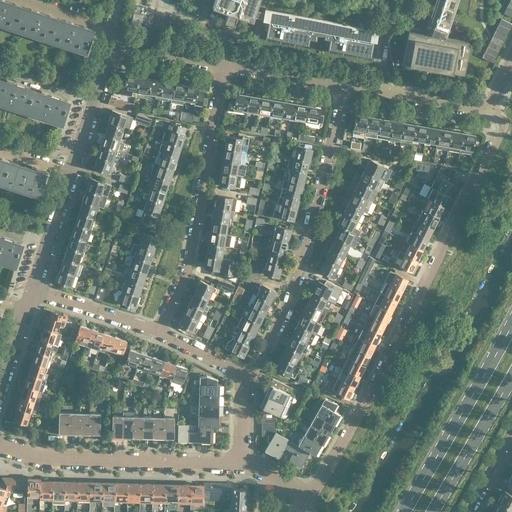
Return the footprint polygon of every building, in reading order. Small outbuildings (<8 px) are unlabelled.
[(0,0),(0,26),(7,29),(7,27),(15,29),(23,7),(16,3),(15,4),(0,0)] [(214,0),(212,7),(227,12),(224,21),(234,25),(237,15),(253,20),(254,17),(263,18),(262,20),(268,21),(265,38),(265,40),(266,38),(266,37),(308,45),(307,48),(308,49),(309,46),(310,39),(317,40),(317,35),(324,36),(324,38),(329,40),(327,50),(327,52),(328,52),(328,50),(328,49),(370,57),(370,58),(370,60),(371,58),(374,41),(376,41),(379,29),(318,18),(318,11),(317,11),(316,17),(265,8),(264,11),(256,9),(259,0),(434,0),(424,29),(397,24),(394,30),(396,36),(392,42),(393,48),(390,54),(393,67),(403,69),(407,63),(409,64),(452,73),(452,72),(463,74),(464,74),(464,73),(470,42),(469,42),(469,41),(468,41),(443,37),(455,0),(214,0)] [(31,8),(23,7),(15,29),(23,32),(22,34),(32,37),(33,35),(50,41),(57,18),(50,14),(50,16),(30,9),(31,8)] [(500,17),(484,57),(496,62),(511,22),(500,17)] [(65,19),(57,18),(50,41),(58,43),(57,45),(66,48),(76,52),(77,49),(85,52),(92,30),(85,26),(84,27),(65,21),(65,19)] [(126,74),(126,79),(122,79),(119,93),(131,95),(135,96),(136,92),(139,76),(126,74)] [(151,78),(139,76),(136,92),(135,97),(147,99),(148,94),(151,78)] [(7,81),(0,78),(0,103),(19,110),(18,111),(26,112),(34,90),(26,87),(27,85),(8,79),(7,81)] [(160,96),(163,80),(151,78),(148,94),(160,96)] [(163,80),(160,96),(159,101),(165,102),(166,97),(172,98),(175,83),(163,80)] [(186,85),(175,83),(172,98),(171,104),(182,106),(183,100),(186,85)] [(186,85),(183,100),(193,102),(193,103),(195,104),(202,106),(205,90),(197,89),(198,87),(186,85)] [(42,92),(34,90),(26,112),(33,116),(34,114),(54,121),(53,122),(61,123),(68,101),(60,99),(61,97),(42,90),(42,92)] [(229,95),(227,108),(235,109),(234,111),(246,113),(246,111),(249,96),(236,93),(235,96),(229,95)] [(249,96),(246,111),(254,112),(253,114),(258,115),(258,113),(261,98),(249,96)] [(120,100),(110,98),(107,104),(118,106),(120,100)] [(261,98),(258,113),(266,114),(266,117),(270,117),(270,115),(273,100),(261,98)] [(273,100),(270,115),(270,117),(281,119),(284,102),(273,100)] [(296,104),(284,102),(281,119),(286,120),(286,118),(290,119),(289,121),(293,121),(296,104)] [(308,106),(296,104),(293,121),(306,124),(308,106)] [(318,116),(319,108),(308,106),(306,124),(305,127),(318,129),(321,127),(323,117),(318,116)] [(109,123),(126,128),(128,129),(132,117),(113,110),(109,123)] [(180,119),(187,121),(192,122),(194,113),(189,112),(181,111),(181,113),(180,119)] [(140,115),(138,121),(141,122),(149,125),(152,118),(140,115)] [(356,115),(353,131),(357,132),(357,131),(365,132),(368,117),(356,115)] [(364,135),(376,137),(380,119),(368,117),(365,132),(364,135)] [(391,121),(380,119),(376,137),(388,139),(388,138),(389,136),(391,121)] [(403,123),(391,121),(388,138),(392,139),(393,137),(401,138),(403,123)] [(169,122),(162,140),(180,147),(183,138),(184,139),(186,134),(183,133),(185,127),(169,122)] [(109,123),(105,134),(120,139),(122,131),(124,132),(126,128),(109,123)] [(416,125),(403,123),(401,138),(400,140),(404,141),(405,139),(413,140),(416,125)] [(427,127),(416,125),(413,140),(412,142),(416,143),(416,141),(424,142),(427,127)] [(439,129),(427,127),(424,142),(424,144),(428,145),(428,143),(436,144),(439,129)] [(451,131),(439,129),(436,144),(436,146),(440,147),(440,145),(448,146),(451,131)] [(463,133),(451,131),(448,146),(448,148),(451,149),(452,147),(460,148),(460,149),(463,133)] [(460,148),(459,152),(472,154),(472,150),(475,135),(463,133),(460,149),(460,148)] [(105,134),(101,145),(118,151),(122,139),(120,139),(105,134)] [(303,141),(310,142),(314,143),(315,136),(304,134),(303,141)] [(242,139),(228,136),(227,141),(228,141),(227,149),(247,152),(249,138),(242,137),(242,139)] [(159,152),(160,152),(162,153),(178,158),(179,153),(178,152),(180,147),(162,140),(159,152)] [(351,141),(350,148),(360,150),(361,143),(351,141)] [(101,145),(97,156),(112,161),(115,154),(117,155),(118,151),(101,145)] [(297,145),(294,157),(307,161),(309,154),(311,154),(312,149),(297,145)] [(224,156),(223,161),(239,163),(245,164),(247,152),(227,149),(225,156),(224,156)] [(161,157),(158,164),(173,169),(175,161),(176,162),(178,158),(162,153),(160,152),(159,156),(161,157)] [(97,156),(94,168),(110,173),(110,171),(111,172),(114,162),(112,161),(97,156)] [(0,182),(3,183),(10,161),(3,157),(3,158),(0,157),(0,182)] [(294,157),(291,169),(306,173),(307,168),(306,168),(307,161),(294,157)] [(369,165),(365,171),(379,178),(381,172),(383,174),(385,170),(383,169),(384,167),(370,160),(367,164),(369,165)] [(18,162),(10,161),(3,183),(11,186),(10,188),(29,195),(30,192),(37,195),(45,172),(38,168),(37,170),(18,163),(18,162)] [(224,165),(222,173),(237,175),(239,163),(223,161),(222,165),(224,165)] [(153,175),(155,175),(170,181),(172,176),(171,175),(173,169),(158,164),(155,163),(151,174),(153,175)] [(416,170),(417,170),(428,172),(429,165),(417,163),(416,170)] [(440,183),(436,189),(450,196),(455,185),(450,183),(456,170),(441,167),(434,180),(440,183)] [(291,169),(287,181),(301,184),(303,177),(304,178),(306,173),(291,169)] [(361,177),(358,182),(375,190),(377,187),(375,186),(379,178),(365,171),(362,178),(361,177)] [(220,180),(219,184),(235,187),(239,187),(240,185),(240,183),(235,182),(237,175),(222,173),(221,180),(220,180)] [(132,177),(121,174),(118,180),(122,181),(130,184),(132,177)] [(153,179),(151,187),(165,192),(168,185),(170,181),(155,175),(153,175),(151,179),(153,179)] [(86,190),(103,195),(106,196),(110,184),(107,183),(106,183),(90,177),(86,190)] [(284,180),(281,191),(300,196),(301,191),(300,191),(301,184),(287,181),(284,180)] [(358,186),(354,193),(368,200),(371,193),(373,194),(375,190),(358,182),(357,186),(358,186)] [(120,184),(118,189),(117,190),(127,193),(129,187),(120,184)] [(249,186),(248,193),(251,194),(258,195),(260,188),(252,187),(249,186)] [(145,198),(147,199),(162,204),(164,199),(163,198),(165,192),(151,187),(148,195),(144,193),(142,197),(145,198)] [(436,189),(431,200),(444,207),(450,196),(436,189)] [(86,190),(83,201),(98,206),(100,199),(102,199),(103,195),(101,195),(86,190)] [(283,196),(281,204),(295,208),(297,200),(299,201),(300,196),(281,191),(280,195),(283,196)] [(348,203),(364,212),(366,212),(371,201),(368,200),(354,193),(351,200),(350,199),(348,203)] [(218,200),(216,208),(237,212),(239,199),(237,198),(233,197),(217,194),(216,200),(218,200)] [(247,196),(246,203),(256,205),(257,198),(247,196)] [(145,203),(143,210),(157,215),(160,207),(161,208),(162,204),(147,199),(145,198),(143,202),(145,203)] [(431,200),(426,211),(439,218),(444,207),(431,200)] [(83,201),(79,213),(94,218),(96,210),(98,211),(100,207),(98,206),(83,201)] [(274,214),(278,216),(293,220),(295,215),(294,214),(295,208),(281,204),(277,203),(274,214)] [(347,208),(343,215),(357,221),(361,214),(363,215),(364,212),(348,203),(345,208),(347,208)] [(214,214),(213,220),(228,222),(235,223),(237,212),(216,208),(215,214),(214,214)] [(257,215),(264,216),(267,217),(268,210),(258,208),(257,215)] [(140,219),(140,221),(154,226),(156,222),(155,222),(157,215),(143,210),(141,215),(139,215),(138,219),(140,219)] [(426,211),(420,222),(433,228),(439,218),(426,211)] [(79,213),(75,224),(90,229),(93,222),(94,222),(96,218),(94,218),(79,213)] [(340,226),(340,227),(355,234),(358,229),(354,227),(357,221),(343,215),(340,222),(339,221),(337,225),(340,226)] [(255,223),(262,225),(265,226),(266,219),(264,218),(256,217),(255,223)] [(212,232),(226,234),(232,236),(235,223),(228,222),(213,220),(212,223),(213,224),(212,232)] [(420,222),(415,233),(428,239),(433,228),(420,222)] [(75,224),(71,236),(86,241),(89,233),(91,233),(92,229),(90,229),(75,224)] [(275,229),(273,238),(287,241),(289,234),(290,234),(291,229),(274,224),(273,228),(275,229)] [(336,238),(350,245),(353,247),(359,236),(355,234),(340,227),(338,231),(339,231),(336,238)] [(411,230),(405,241),(409,243),(423,250),(428,239),(415,233),(411,230)] [(210,238),(209,243),(224,246),(225,242),(226,234),(212,232),(211,238),(210,238)] [(0,260),(7,263),(6,264),(14,265),(22,243),(14,240),(14,238),(0,233),(0,260)] [(141,239),(139,245),(153,250),(156,243),(158,238),(143,233),(142,235),(140,235),(139,238),(141,239)] [(71,236),(68,247),(82,252),(85,245),(87,245),(88,241),(86,241),(71,236)] [(265,248),(267,249),(270,249),(285,253),(286,248),(285,248),(287,241),(273,238),(271,245),(266,244),(265,248)] [(332,244),(330,248),(344,256),(350,245),(336,238),(333,244),(332,244)] [(209,248),(208,256),(222,258),(223,250),(224,246),(209,243),(208,248),(209,248)] [(409,243),(404,254),(417,260),(423,250),(409,243)] [(133,256),(135,257),(150,262),(152,257),(151,257),(153,250),(139,245),(136,253),(134,252),(133,256)] [(68,247),(64,259),(79,264),(81,256),(83,256),(84,253),(82,252),(68,247)] [(372,253),(381,258),(384,251),(375,247),(372,253)] [(328,253),(325,260),(339,267),(344,256),(330,248),(327,253),(328,253)] [(269,253),(267,261),(281,264),(283,257),(284,258),(285,253),(270,249),(267,249),(266,252),(269,253)] [(400,263),(399,265),(412,271),(417,260),(404,254),(400,262),(400,263)] [(205,262),(205,267),(220,270),(221,266),(222,258),(208,256),(207,262),(205,262)] [(129,268),(131,268),(146,273),(148,266),(149,266),(150,262),(135,257),(132,264),(130,264),(129,268)] [(367,264),(373,267),(376,268),(379,262),(376,260),(370,258),(367,264)] [(64,259),(60,270),(79,276),(83,265),(79,264),(64,259)] [(321,266),(319,270),(333,277),(334,275),(335,276),(339,267),(325,260),(322,266),(321,266)] [(261,272),(264,273),(279,277),(280,272),(279,272),(281,264),(267,261),(264,269),(262,268),(261,272)] [(244,270),(250,272),(254,274),(256,267),(253,266),(247,263),(244,270)] [(125,279),(127,280),(142,285),(144,280),(143,280),(146,273),(131,268),(128,276),(127,275),(125,279)] [(75,275),(60,270),(56,281),(70,286),(71,284),(74,285),(75,281),(73,280),(75,275)] [(391,270),(385,282),(402,291),(408,279),(391,270)] [(241,279),(247,281),(250,282),(253,276),(243,272),(241,279)] [(125,279),(122,290),(138,296),(140,289),(141,289),(142,285),(127,280),(125,279)] [(345,279),(342,286),(348,289),(351,290),(354,284),(345,279)] [(88,287),(87,291),(93,294),(97,282),(91,280),(88,287)] [(198,285),(195,292),(209,299),(212,291),(214,292),(215,290),(216,289),(200,280),(197,285),(198,285)] [(219,280),(218,287),(223,288),(226,289),(233,292),(236,285),(228,283),(219,280)] [(317,286),(313,293),(327,300),(330,293),(333,294),(335,290),(332,288),(318,281),(316,286),(317,286)] [(379,293),(380,293),(397,301),(402,291),(385,282),(379,293)] [(100,283),(96,295),(103,297),(104,292),(107,285),(100,283)] [(258,290),(256,295),(269,302),(272,295),(273,296),(275,291),(259,283),(257,289),(258,290)] [(116,302),(120,303),(128,306),(134,308),(135,308),(136,303),(138,296),(122,290),(119,297),(116,302)] [(191,298),(189,303),(206,311),(207,307),(205,306),(209,299),(195,292),(192,299),(191,298)] [(309,299),(307,303),(326,313),(329,306),(325,304),(327,300),(313,293),(310,299),(309,299)] [(380,293),(375,304),(391,312),(397,301),(380,293)] [(269,302),(256,295),(252,302),(250,301),(248,305),(251,306),(250,306),(264,313),(267,309),(266,308),(269,302)] [(188,307),(184,314),(198,320),(202,313),(204,314),(206,311),(189,303),(186,307),(188,307)] [(306,308),(303,315),(320,324),(326,313),(307,303),(305,307),(306,308)] [(247,304),(242,315),(258,324),(262,317),(263,317),(264,313),(250,306),(251,306),(248,305),(247,304)] [(375,304),(370,315),(386,323),(391,312),(375,304)] [(60,326),(64,328),(67,317),(52,312),(50,318),(48,317),(44,329),(57,333),(60,326)] [(198,320),(184,314),(181,320),(180,320),(178,324),(192,332),(193,330),(196,331),(198,328),(196,326),(198,320)] [(240,327),(240,328),(254,335),(256,331),(255,330),(258,324),(242,315),(237,325),(240,327)] [(298,320),(296,325),(315,334),(320,324),(303,315),(300,321),(298,320)] [(386,323),(370,315),(365,325),(368,327),(381,334),(386,323)] [(204,332),(202,336),(209,339),(214,328),(208,325),(204,332)] [(292,336),(306,343),(309,345),(315,334),(296,325),(294,329),(295,329),(292,336)] [(76,339),(75,343),(86,347),(87,345),(88,343),(92,330),(80,326),(76,339)] [(252,339),(254,335),(240,328),(235,326),(230,336),(232,338),(234,339),(247,345),(251,339),(252,339)] [(368,327),(365,326),(359,336),(363,338),(375,344),(381,334),(368,327)] [(345,330),(339,327),(334,337),(340,340),(345,330)] [(61,334),(57,333),(44,329),(40,340),(56,346),(57,346),(61,334)] [(217,329),(214,336),(220,339),(223,332),(217,329)] [(92,330),(88,343),(87,345),(91,346),(92,344),(99,347),(104,333),(92,330)] [(104,333),(99,347),(98,349),(102,350),(103,348),(110,350),(115,337),(104,333)] [(288,342),(285,347),(302,355),(304,352),(302,351),(306,343),(292,336),(289,343),(288,342)] [(115,337),(110,350),(110,353),(114,354),(114,352),(122,354),(127,341),(115,337)] [(223,347),(229,350),(243,357),(245,352),(244,352),(247,345),(234,339),(232,338),(226,340),(223,347)] [(363,338),(357,349),(370,355),(375,344),(363,338)] [(40,340),(36,352),(50,356),(52,349),(55,349),(56,346),(40,340)] [(284,351),(281,358),(298,366),(303,356),(302,355),(285,347),(283,351),(284,351)] [(352,359),(352,360),(365,366),(370,355),(357,349),(353,347),(348,357),(352,359)] [(128,366),(129,364),(137,367),(141,353),(130,350),(125,363),(125,365),(128,366)] [(50,356),(36,352),(33,363),(46,368),(49,360),(51,361),(52,357),(50,356)] [(137,367),(136,369),(140,370),(141,368),(148,371),(153,357),(141,353),(137,367)] [(153,357),(148,371),(148,373),(151,374),(152,372),(160,374),(164,361),(153,357)] [(347,370),(346,371),(359,377),(365,366),(352,360),(352,359),(348,357),(343,368),(347,370)] [(298,366),(281,358),(278,364),(277,364),(274,368),(289,375),(292,377),(298,366)] [(160,374),(159,377),(163,378),(164,376),(172,378),(176,365),(164,361),(160,374)] [(33,363),(29,375),(42,379),(45,371),(47,372),(48,368),(46,368),(33,363)] [(172,378),(170,382),(182,386),(188,369),(176,365),(172,378)] [(337,379),(341,381),(354,388),(359,377),(346,371),(342,368),(337,379)] [(29,375),(25,386),(42,392),(46,380),(42,379),(29,375)] [(206,375),(199,377),(199,383),(190,383),(190,394),(199,394),(221,394),(221,384),(217,384),(217,380),(218,379),(206,375)] [(300,376),(297,383),(300,384),(308,387),(310,380),(303,377),(300,376)] [(270,385),(265,396),(287,406),(292,395),(293,396),(296,390),(273,379),(270,385)] [(337,379),(331,390),(348,398),(354,388),(341,381),(337,379)] [(311,386),(317,389),(320,391),(323,384),(320,383),(314,380),(311,386)] [(25,386),(21,397),(38,403),(42,392),(25,386)] [(221,394),(199,394),(198,404),(198,405),(221,405),(221,394)] [(262,416),(262,417),(276,419),(276,418),(278,415),(283,417),(287,406),(265,396),(260,407),(265,409),(262,416)] [(17,408),(33,414),(35,414),(38,403),(21,397),(17,408)] [(321,404),(315,414),(335,425),(341,414),(334,410),(337,403),(320,397),(317,402),(321,404)] [(198,404),(190,404),(189,414),(221,415),(221,405),(198,405),(198,404)] [(33,414),(17,408),(14,419),(27,424),(28,422),(30,417),(32,417),(33,414)] [(132,438),(133,408),(123,408),(123,415),(122,438),(132,438)] [(143,439),(143,408),(133,408),(132,438),(143,439)] [(153,439),(153,408),(143,408),(143,439),(153,439)] [(163,439),(164,409),(153,408),(153,439),(163,439)] [(164,409),(163,439),(174,440),(174,409),(164,409)] [(59,412),(58,435),(69,435),(70,412),(59,412)] [(70,412),(69,435),(79,435),(80,412),(70,412)] [(80,412),(79,435),(89,435),(90,413),(80,412)] [(90,413),(89,435),(100,436),(101,413),(90,413)] [(221,415),(189,414),(189,425),(198,425),(213,425),(213,426),(220,426),(221,415)] [(315,414),(309,424),(329,435),(335,425),(315,414)] [(112,415),(112,438),(122,438),(123,415),(112,415)] [(178,424),(178,442),(213,442),(213,426),(213,425),(198,425),(200,425),(200,432),(189,432),(189,424),(178,424)] [(309,424),(304,434),(321,444),(323,445),(329,435),(309,424)] [(275,432),(274,435),(264,451),(279,459),(285,448),(293,453),(289,460),(301,467),(309,451),(298,444),(275,432)] [(298,444),(309,451),(315,454),(321,444),(304,434),(298,444)] [(0,504),(7,507),(7,506),(3,505),(7,495),(9,496),(10,492),(27,493),(28,479),(2,478),(0,484),(0,504)] [(40,479),(28,479),(27,511),(31,511),(31,505),(32,504),(32,497),(40,497),(40,481),(40,479)] [(40,497),(40,499),(39,509),(44,509),(44,499),(52,499),(52,481),(40,481),(40,479),(40,481),(40,497)] [(52,481),(52,499),(52,510),(56,511),(57,499),(65,500),(65,482),(52,481)] [(65,482),(65,500),(65,510),(68,510),(69,500),(77,500),(78,482),(65,482)] [(78,482),(77,500),(90,500),(90,482),(78,482)] [(90,482),(90,500),(89,511),(93,511),(94,507),(95,507),(95,500),(102,501),(103,482),(90,482)] [(103,482),(102,501),(102,511),(106,511),(106,501),(115,501),(115,483),(103,482)] [(115,483),(115,501),(114,511),(119,511),(119,501),(127,501),(128,483),(115,483)] [(128,483),(127,501),(140,502),(140,484),(128,483)] [(203,485),(203,503),(203,500),(230,501),(230,509),(246,509),(247,490),(235,489),(235,484),(204,483),(204,484),(204,485),(203,485)] [(140,484),(140,502),(139,511),(144,511),(144,502),(152,502),(152,484),(140,484)] [(152,484),(152,502),(152,511),(157,511),(158,502),(165,502),(165,484),(152,484)] [(165,484),(165,502),(164,511),(170,511),(171,503),(177,503),(178,485),(165,484)] [(178,485),(177,503),(190,503),(190,485),(178,485)] [(190,485),(190,503),(189,511),(194,511),(194,503),(203,503),(203,485),(190,485)] [(503,493),(499,500),(511,506),(511,489),(510,488),(508,491),(506,490),(504,494),(503,493)] [(497,508),(496,511),(498,511),(511,511),(511,506),(499,500),(495,507),(497,508)]
